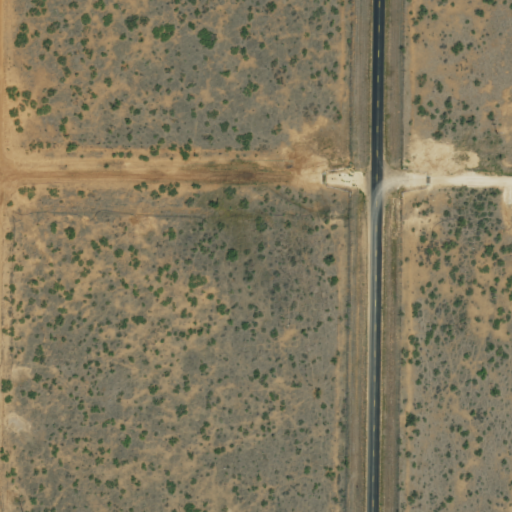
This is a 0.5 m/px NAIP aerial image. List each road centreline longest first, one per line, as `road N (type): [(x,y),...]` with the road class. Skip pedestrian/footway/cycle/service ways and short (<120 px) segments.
road 1 (residential): [(511,180),(374,178),(0,209)]
road 2 (tertiary): [(370,511),(376,0)]
